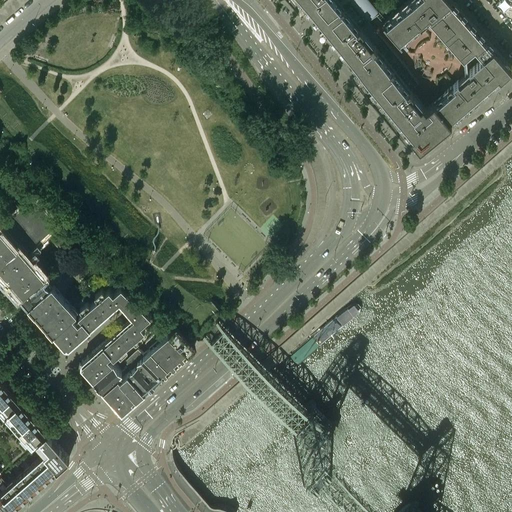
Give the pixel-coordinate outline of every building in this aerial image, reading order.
[(300,0),(420,145),(428,138),(451,119),(511,66),(488,40),(453,0),(406,0),(385,19),(385,20),(379,25),(372,16),(378,10),(369,0),(300,0)] [(510,12),(511,10),(511,0),(507,0),(503,4),(510,12)] [(15,212),(2,223),(2,224),(0,225),(0,260),(51,215),(42,205),(33,196),(15,212)] [(51,215),(0,260),(0,270),(1,272),(25,251),(29,248),(58,221),(51,214),(51,215)] [(25,251),(1,272),(20,294),(44,272),(25,251)] [(44,272),(20,294),(29,303),(50,284),(51,285),(52,283),(53,282),(53,281),(53,279),(52,277),(51,275),(49,274),(47,274),(45,272),(45,273),(44,272)] [(50,284),(29,303),(35,310),(41,316),(64,296),(52,283),(51,285),(50,284)] [(151,313),(129,291),(121,284),(113,291),(109,286),(105,290),(102,287),(95,293),(98,296),(94,300),(105,312),(119,300),(133,315),(140,323),(141,322),(151,313)] [(64,296),(41,316),(47,324),(53,330),(76,310),(64,296)] [(83,310),(79,313),(90,326),(105,312),(94,300),(90,303),(87,300),(80,307),(83,310)] [(76,310),(53,330),(65,344),(69,345),(90,326),(79,313),(76,310)] [(136,340),(143,334),(140,331),(145,327),(141,322),(140,323),(133,315),(99,344),(107,353),(111,351),(114,354),(118,350),(120,353),(128,347),(125,344),(133,337),(136,340)] [(149,328),(151,330),(180,359),(188,351),(188,350),(169,331),(168,332),(165,329),(166,329),(158,320),(149,328)] [(191,337),(176,323),(169,331),(188,350),(188,351),(189,351),(196,343),(191,337)] [(180,359),(151,330),(143,338),(151,347),(170,367),(180,359)] [(133,342),(128,347),(120,353),(129,363),(128,364),(132,367),(129,369),(126,366),(124,368),(144,390),(163,373),(144,353),(133,342)] [(81,363),(93,377),(113,360),(107,353),(99,344),(82,359),(81,363)] [(170,367),(151,347),(144,353),(163,373),(170,367)] [(117,374),(122,370),(113,360),(93,377),(102,387),(117,374)] [(144,390),(124,368),(122,370),(117,374),(127,386),(137,397),(144,390)] [(137,397),(127,386),(117,374),(102,387),(122,409),(137,397)] [(0,403),(13,392),(6,384),(0,389),(0,403)] [(0,407),(5,413),(20,399),(13,392),(0,403),(0,407)] [(11,420),(26,407),(20,399),(5,413),(11,420)] [(18,428),(33,415),(26,407),(11,420),(18,428)] [(25,436),(40,423),(33,415),(18,428),(25,436)] [(40,437),(47,431),(40,423),(25,436),(32,444),(34,442),(40,437)] [(69,456),(47,431),(40,437),(34,442),(39,447),(40,446),(44,451),(44,452),(57,467),(69,456)] [(57,467),(44,452),(37,457),(50,473),(57,467)] [(50,473),(37,457),(30,464),(43,479),(50,473)] [(43,479),(30,464),(22,470),(36,485),(43,479)] [(36,485),(22,470),(15,477),(28,492),(36,485)] [(21,498),(8,483),(1,475),(0,476),(0,487),(1,489),(0,490),(13,505),(21,498)] [(28,492),(15,477),(8,483),(21,498),(28,492)] [(13,505),(0,490),(0,489),(0,505),(4,510),(8,510),(13,505)]
